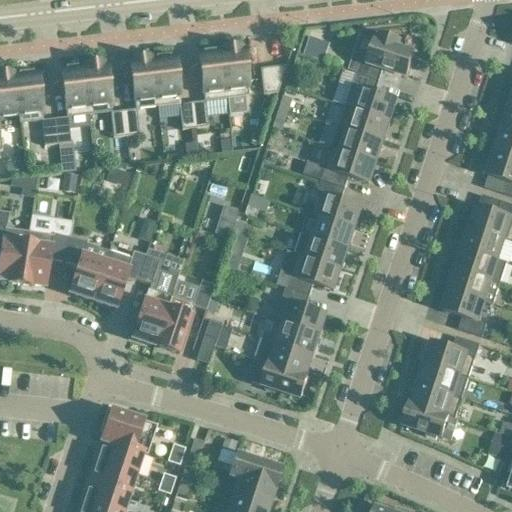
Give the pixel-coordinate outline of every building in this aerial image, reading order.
[(367,65),(360,62),(356,75),(380,83),(384,72),(406,79),(414,55),(398,49),(400,42),(380,36),(378,43),(375,42),(367,65)] [(309,38),(303,56),(324,63),(331,45),(323,42),(309,38)] [(220,54),(226,100),(248,98),(243,51),(242,51),(242,50),(220,53),(220,54)] [(226,100),(220,54),(198,56),(204,103),(226,100)] [(174,59),(152,62),(151,62),(157,109),(178,106),(179,106),(174,59)] [(151,62),(152,62),(151,61),(130,64),(129,65),(135,111),(136,111),(157,109),(151,62)] [(83,70),(88,117),(109,114),(111,114),(105,67),(104,67),(83,69),(83,70)] [(277,94),(286,67),(260,71),(263,96),(277,95),(277,94)] [(88,117),(83,70),(61,73),(66,119),(67,119),(88,117)] [(376,95),(380,83),(356,75),(352,88),(345,109),(389,123),(396,102),(376,95)] [(36,76),(14,78),(18,116),(19,125),(41,122),(42,122),(36,76)] [(14,78),(14,77),(0,78),(0,118),(18,116),(14,78)] [(296,84),(294,92),(301,94),(303,86),(296,84)] [(290,101),(281,98),(278,109),(286,112),(290,101)] [(207,129),(204,103),(191,105),(194,130),(207,129)] [(194,130),(191,105),(179,106),(178,106),(181,132),(194,130)] [(283,124),(286,112),(278,109),(274,121),(283,124)] [(385,136),(389,123),(345,109),(339,129),(348,132),(382,143),(385,136)] [(138,137),(136,111),(135,111),(122,113),(125,138),(138,137)] [(125,138),(122,113),(111,114),(109,114),(112,140),(125,138)] [(511,139),(511,116),(507,115),(501,134),(500,135),(511,139)] [(70,145),(67,119),(66,119),(54,121),(57,147),(70,145)] [(57,147),(54,121),(42,122),(41,122),(44,148),(57,147)] [(341,153),(376,164),(382,143),(348,132),(339,129),(332,150),(341,153)] [(511,139),(500,135),(494,156),(511,161),(511,139)] [(195,144),(183,146),(185,159),(196,157),(195,144)] [(369,185),(376,164),(341,153),(332,150),(325,171),(321,183),(345,191),(349,179),(369,185)] [(267,153),(264,162),(273,166),(275,160),(273,156),(267,153)] [(511,161),(494,156),(493,157),(490,155),(486,167),(490,168),(487,177),(507,184),(503,196),(511,198),(511,161)] [(23,163),(6,165),(8,178),(24,176),(23,163)] [(341,202),(345,191),(321,183),(317,195),(321,197),(314,218),(319,220),(319,219),(354,230),(361,209),(341,202)] [(262,213),(266,202),(250,196),(246,208),(262,213)] [(476,208),(469,230),(504,241),(504,242),(511,244),(511,207),(500,203),(496,215),(476,208)] [(350,243),(354,230),(319,219),(319,220),(313,239),(347,250),(350,243)] [(45,289),(49,261),(63,264),(69,239),(71,224),(52,222),(50,237),(28,234),(20,286),(31,288),(31,287),(45,289)] [(246,240),(250,229),(234,223),(230,235),(246,240)] [(28,234),(4,230),(5,228),(0,227),(0,282),(9,283),(9,285),(20,286),(28,234)] [(511,252),(511,244),(504,242),(504,241),(469,230),(463,250),(497,262),(507,265),(508,265),(511,252)] [(92,303),(108,253),(86,246),(86,244),(69,239),(63,264),(77,268),(68,295),(92,303)] [(347,252),(347,250),(313,239),(306,259),(306,260),(340,271),(347,252)] [(237,272),(243,253),(229,248),(223,267),(237,272)] [(500,285),(507,265),(497,262),(463,250),(456,269),(456,271),(490,282),(500,285)] [(92,303),(116,310),(126,279),(137,283),(145,258),(132,254),(130,260),(108,253),(92,303)] [(333,292),(340,271),(306,260),(306,259),(297,256),(290,278),(289,278),(286,290),(310,297),(313,286),(333,292)] [(145,258),(137,283),(150,287),(158,262),(145,258)] [(170,290),(178,269),(165,264),(157,285),(170,290)] [(500,285),(490,282),(456,271),(449,291),(484,303),(493,306),(500,285)] [(192,308),(194,309),(205,313),(209,301),(213,288),(200,283),(193,306),(192,308)] [(306,309),(310,297),(286,290),(282,302),(275,323),(319,337),(326,316),(306,309)] [(155,348),(171,299),(147,291),(131,340),(155,348)] [(477,323),(484,303),(449,291),(442,313),(462,319),(458,331),(482,339),(486,326),(477,323)] [(178,356),(191,317),(194,309),(192,308),(193,306),(171,299),(155,348),(178,356)] [(218,304),(209,301),(205,313),(214,315),(218,304)] [(312,357),(319,337),(275,323),(268,344),(312,357)] [(224,350),(230,331),(208,324),(203,338),(215,342),(213,347),(224,350)] [(215,342),(203,338),(195,362),(207,366),(213,347),(215,342)] [(432,344),(425,365),(469,380),(475,359),(476,359),(480,346),(456,339),(452,350),(432,344)] [(306,377),(312,357),(268,344),(268,343),(262,363),(306,377)] [(308,378),(306,377),(262,363),(259,362),(252,384),(266,389),(265,392),(275,395),(276,392),(301,400),(308,378)] [(469,380),(425,365),(418,386),(462,400),(469,380)] [(455,421),(462,400),(418,386),(412,405),(411,406),(455,421)] [(458,422),(455,421),(411,406),(412,405),(409,405),(402,427),(427,435),(426,438),(436,442),(437,438),(441,440),(451,443),(458,422)] [(157,428),(111,413),(101,442),(142,456),(147,458),(157,428)] [(509,438),(511,428),(511,426),(504,424),(500,435),(509,438)] [(505,459),(511,440),(498,436),(492,455),(505,459)] [(203,443),(194,440),(190,452),(199,455),(203,443)] [(135,476),(142,456),(101,442),(95,463),(135,476)] [(182,459),(185,450),(173,446),(170,455),(182,459)] [(199,455),(190,452),(186,463),(196,466),(199,455)] [(179,467),(182,459),(170,455),(167,463),(179,467)] [(281,470),(236,455),(228,478),(238,481),(238,480),(273,492),(281,470)] [(128,496),(135,476),(95,463),(88,483),(128,496)] [(193,475),(183,472),(180,484),(189,487),(193,475)] [(172,488),(175,480),(163,476),(160,484),(172,488)] [(264,511),(266,511),(273,492),(238,480),(238,481),(231,501),(264,511)] [(107,511),(123,511),(128,496),(88,483),(81,503),(107,511)] [(170,497),(172,488),(160,484),(157,493),(170,497)] [(185,498),(189,487),(180,484),(176,495),(185,498)] [(264,511),(231,501),(227,511),(264,511)] [(107,511),(81,503),(78,511),(107,511)]
